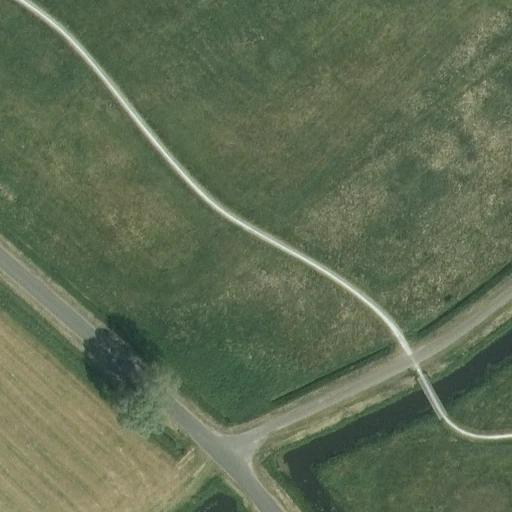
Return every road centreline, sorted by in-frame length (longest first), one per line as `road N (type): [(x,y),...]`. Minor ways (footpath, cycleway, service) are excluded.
road 1 (unclassified): [(225,455),(442,343),(511,291)]
road 2 (unclassified): [(225,455),(0,259)]
